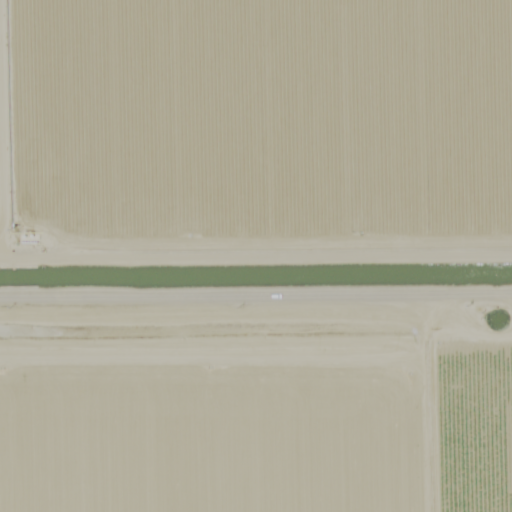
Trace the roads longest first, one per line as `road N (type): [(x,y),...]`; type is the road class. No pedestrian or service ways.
road 1 (residential): [(511,321),(0,325)]
road 2 (residential): [(458,511),(455,322)]
